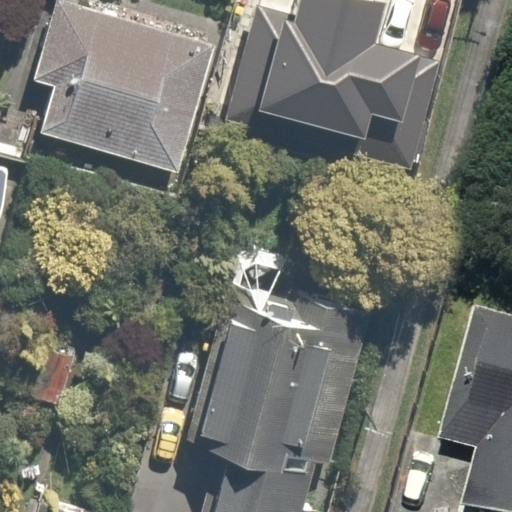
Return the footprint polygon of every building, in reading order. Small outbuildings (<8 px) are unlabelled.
[(264,0),(252,41),(348,68),(366,0),(264,0)] [(228,58),(58,2),(20,118),(190,174),(228,58)] [(426,87),(374,70),(345,154),(397,171),(426,87)] [(0,186),(0,250),(16,191),(0,186)] [(336,511),(387,319),(259,286),(199,511),(336,511)] [(511,511),(511,319),(486,312),(446,459),(491,472),(480,511),(511,511)] [(98,511),(51,499),(47,511),(98,511)]
